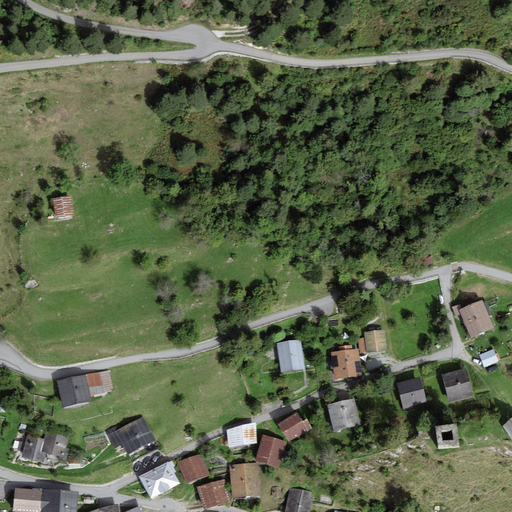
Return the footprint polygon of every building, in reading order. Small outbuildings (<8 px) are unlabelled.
[(75,200),(58,202),(60,218),(77,215),(75,200)] [(423,266),(433,261),(429,254),(419,259),(423,266)] [(462,311),(473,336),(492,327),(481,302),(462,311)] [(383,330),(366,332),(369,352),(386,350),(383,330)] [(299,342),(278,344),(282,370),(302,367),(299,342)] [(494,350),(480,356),(485,368),(499,362),(494,350)] [(334,354),(337,376),(360,374),(357,351),(334,354)] [(474,398),(467,370),(442,376),(449,404),(474,398)] [(107,372),(58,383),(64,409),(92,403),(90,395),(111,390),(107,372)] [(428,405),(421,378),(397,385),(404,411),(428,405)] [(352,401),(329,406),(334,429),(358,424),(352,401)] [(301,423),(296,414),(279,424),(288,441),(311,428),(307,420),(301,423)] [(124,442),(129,452),(154,439),(144,418),(122,429),(120,426),(107,432),(115,447),(124,442)] [(511,420),(503,427),(511,440),(511,420)] [(242,426),(228,432),(230,446),(256,443),(255,424),(242,426)] [(441,449),(461,448),(459,430),(440,432),(441,449)] [(45,439),(28,435),(23,458),(43,462),(45,454),(63,458),(68,438),(47,433),(45,439)] [(264,436),(256,460),(278,467),(285,443),(264,436)] [(199,456),(181,463),(189,483),(207,475),(199,456)] [(167,463),(141,477),(152,498),(178,484),(167,463)] [(231,467),(235,498),(258,495),(255,464),(231,467)] [(199,487),(204,507),(228,502),(223,481),(199,487)] [(291,489),(286,511),(307,511),(311,493),(291,489)] [(74,511),(76,493),(16,490),(15,510),(42,511),(74,511)]
